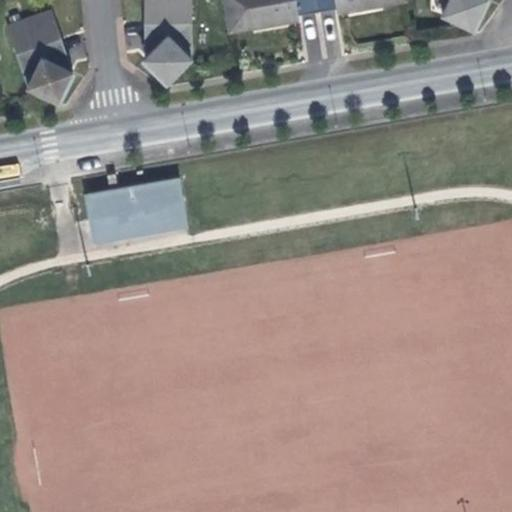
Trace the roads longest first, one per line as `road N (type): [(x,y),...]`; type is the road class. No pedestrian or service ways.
road 1 (unclassified): [(121,129),(511,62)]
road 2 (residential): [(121,129),(106,0)]
road 3 (unclassified): [(0,150),(121,129)]
